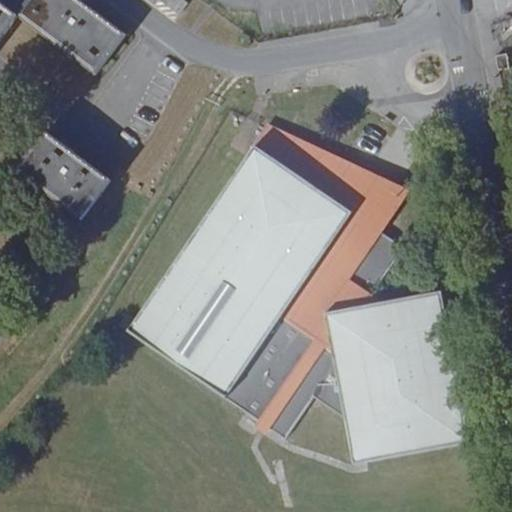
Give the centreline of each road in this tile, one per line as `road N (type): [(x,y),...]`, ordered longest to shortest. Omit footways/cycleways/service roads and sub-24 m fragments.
road 1 (residential): [(128,0),(224,65),(455,31)]
road 2 (residential): [(455,31),(511,329)]
road 3 (unknown): [(224,65),(147,225)]
